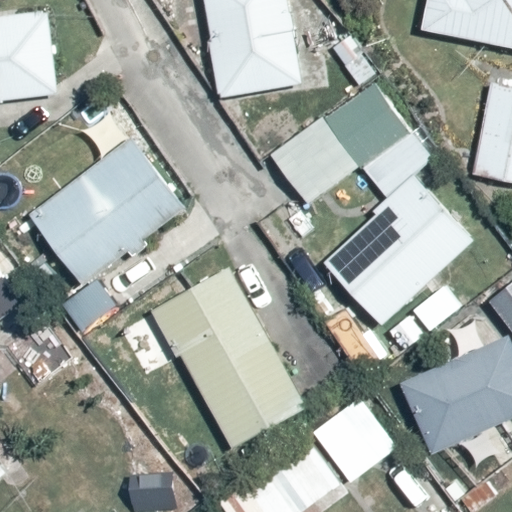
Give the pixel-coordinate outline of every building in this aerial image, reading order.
[(292,0),(207,0),(224,98),(306,84),(292,0)] [(511,0),(433,0),(427,30),(511,48),(511,0)] [(0,17),(0,103),(62,96),(52,11),(0,17)] [(511,83),(492,80),(474,174),(511,181),(511,83)] [(137,137),(33,215),(87,287),(191,210),(137,137)] [(328,264),(386,327),(479,241),(417,174),(376,212),(380,216),(328,264)] [(0,323),(27,304),(0,268),(0,323)] [(311,407),(233,268),(158,310),(236,449),(311,407)] [(464,303),(445,281),(384,335),(403,357),(464,303)] [(511,281),(489,298),(511,328),(511,281)] [(511,335),(404,384),(437,456),(511,422),(511,335)] [(241,511),(316,511),(342,494),(317,459),(241,511)]
